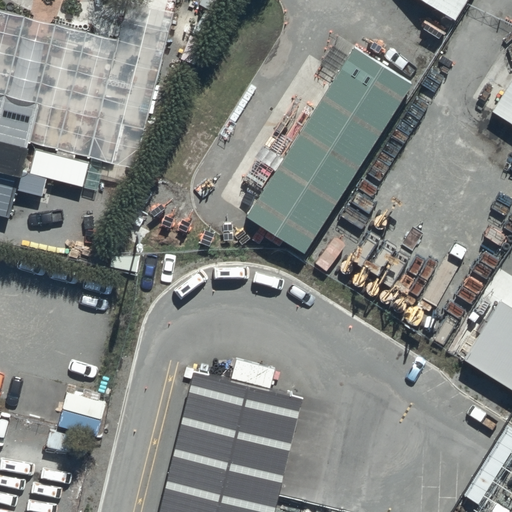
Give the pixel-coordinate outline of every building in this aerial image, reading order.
[(126,0),(118,36),(0,7),(0,90),(38,101),(33,139),(135,166),(174,8),(139,0),(126,0)] [(427,0),(454,17),(464,0),(427,0)] [(354,43),(246,213),(304,249),(412,80),(354,43)] [(511,77),(492,109),(511,121),(511,77)] [(0,213),(10,216),(38,101),(0,90),(0,213)] [(125,225),(162,244),(184,200),(149,183),(125,225)] [(464,357),(511,387),(511,306),(500,299),(464,357)] [(193,368),(158,511),(274,511),(303,395),(193,368)]
